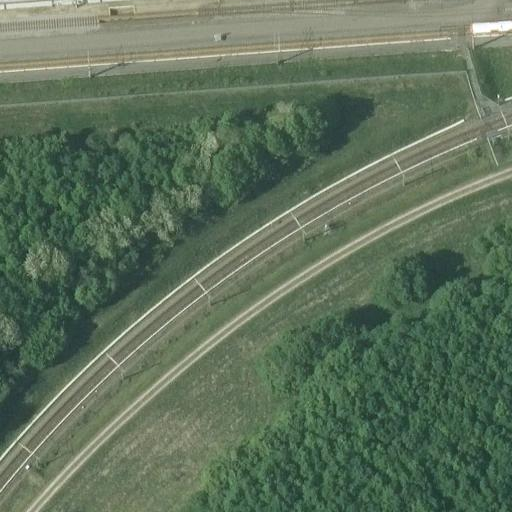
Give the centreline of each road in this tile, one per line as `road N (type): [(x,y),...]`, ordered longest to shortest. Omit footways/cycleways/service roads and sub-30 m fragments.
road 1 (track): [(33,511),(176,374),(262,308),(414,219),(511,178)]
road 2 (track): [(0,49),(488,19),(495,0)]
